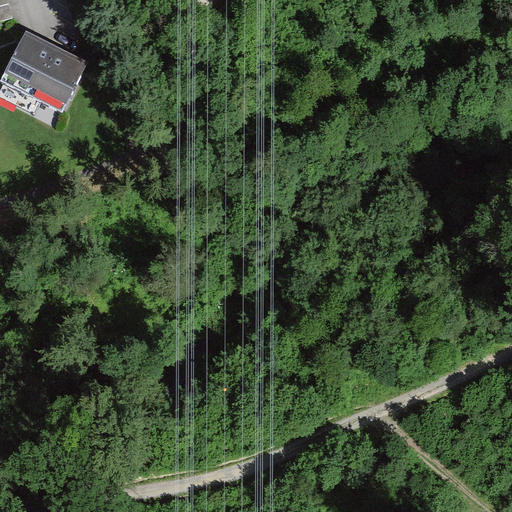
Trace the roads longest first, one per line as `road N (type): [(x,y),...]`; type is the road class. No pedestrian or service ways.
road 1 (track): [(11,511),(238,472),(511,351)]
road 2 (track): [(0,212),(123,172),(164,124),(190,0)]
road 3 (track): [(491,511),(377,415)]
